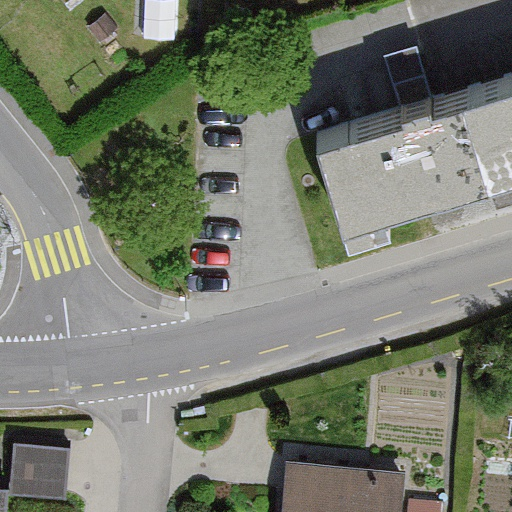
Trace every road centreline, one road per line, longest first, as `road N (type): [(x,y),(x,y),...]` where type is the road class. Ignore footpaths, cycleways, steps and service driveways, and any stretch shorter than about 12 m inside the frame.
road 1 (residential): [(511,269),(218,351),(73,372)]
road 2 (residential): [(73,372),(56,249),(0,136)]
